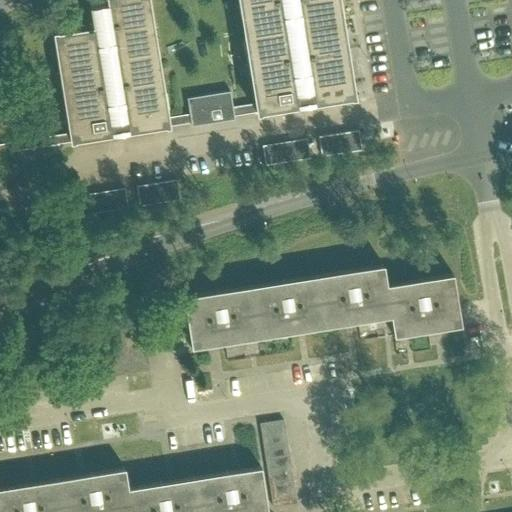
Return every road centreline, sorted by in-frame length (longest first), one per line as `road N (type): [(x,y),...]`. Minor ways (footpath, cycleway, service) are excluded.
road 1 (residential): [(0,416),(159,396),(202,413),(316,395),(330,484),(511,455)]
road 2 (tertiary): [(0,312),(211,226),(480,157)]
road 3 (residential): [(431,104),(83,162)]
road 4 (residential): [(492,227),(483,245),(499,341),(511,359)]
